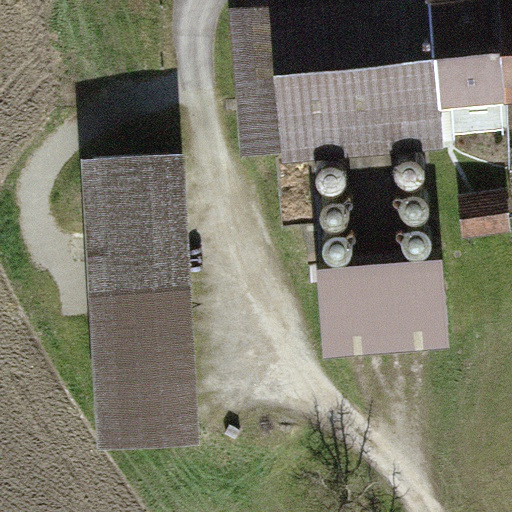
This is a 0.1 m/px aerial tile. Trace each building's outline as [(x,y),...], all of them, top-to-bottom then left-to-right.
[(280,0),(290,151),(439,142),(438,117),(504,113),(496,0),(280,0)] [(511,0),(496,0),(504,113),(511,112),(511,0)] [(191,153),(87,160),(106,451),(210,444),(191,153)] [(511,190),(464,195),(467,235),(511,231),(511,190)] [(453,261),(326,268),(332,366),(457,354),(453,261)]
